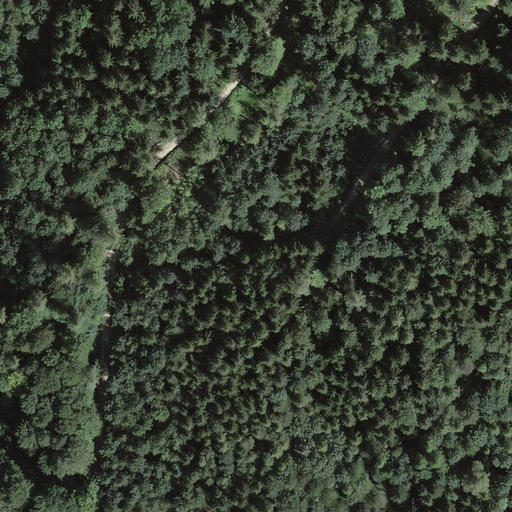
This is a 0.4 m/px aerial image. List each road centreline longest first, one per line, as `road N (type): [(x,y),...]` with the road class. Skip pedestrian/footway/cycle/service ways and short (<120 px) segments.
road 1 (track): [(496,0),(342,210),(306,274),(290,357),(301,511)]
road 2 (track): [(281,0),(221,93),(131,192),(112,237),(95,511)]
road 3 (track): [(511,289),(464,378),(470,422),(503,511)]
road 4 (track): [(0,133),(58,0)]
